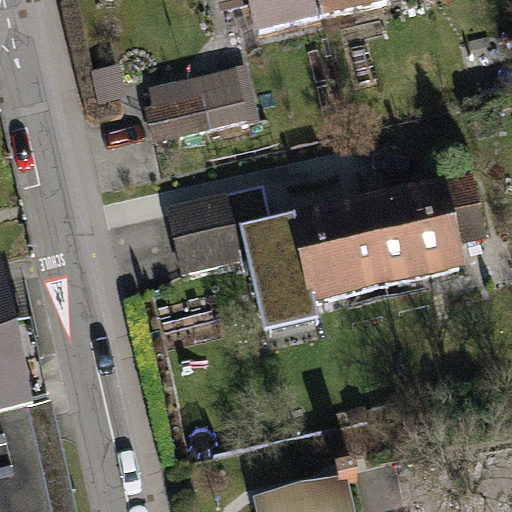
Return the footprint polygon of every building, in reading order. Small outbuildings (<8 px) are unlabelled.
[(419,0),(217,0),(229,47),(420,0),(419,0)] [(241,68),(151,93),(164,144),(255,120),(241,68)] [(468,274),(446,181),(240,230),(233,201),(165,217),(181,284),(248,267),(267,345),(317,333),(311,311),(468,274)] [(50,511),(0,300),(0,511),(50,511)] [(355,511),(349,484),(261,503),(263,511),(355,511)]
